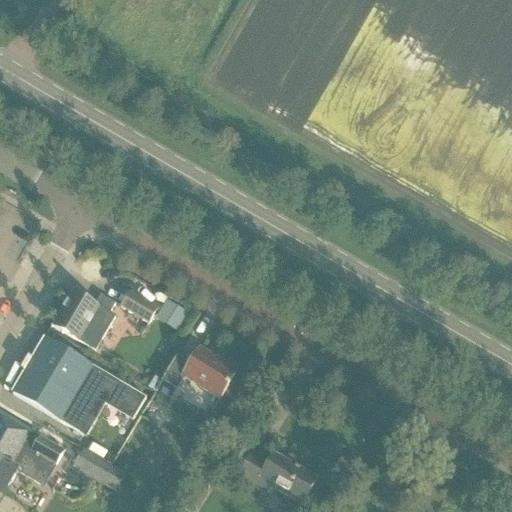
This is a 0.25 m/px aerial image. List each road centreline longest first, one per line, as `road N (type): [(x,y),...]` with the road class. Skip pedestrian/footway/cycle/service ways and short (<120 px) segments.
road 1 (tertiary): [(511,366),(0,68)]
road 2 (residential): [(511,461),(81,212)]
road 3 (residential): [(0,349),(81,212)]
